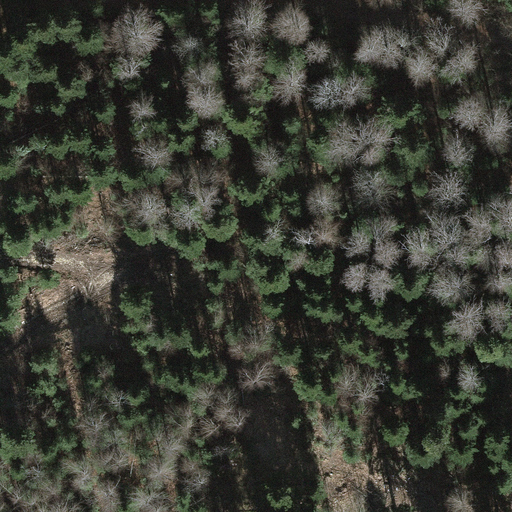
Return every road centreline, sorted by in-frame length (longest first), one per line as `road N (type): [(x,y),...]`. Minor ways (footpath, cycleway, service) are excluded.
road 1 (track): [(0,342),(118,273),(0,255)]
road 2 (track): [(308,0),(511,35)]
